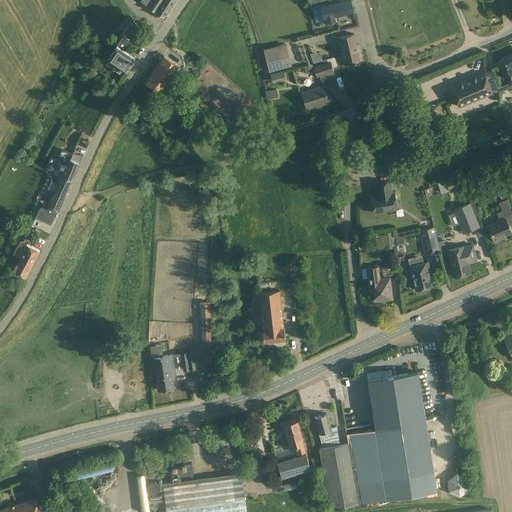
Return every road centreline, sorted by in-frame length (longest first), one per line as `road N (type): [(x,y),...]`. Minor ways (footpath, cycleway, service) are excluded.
road 1 (secondary): [(0,460),(263,392),(366,344)]
road 2 (unclassified): [(0,331),(108,115),(164,30)]
road 3 (residential): [(366,344),(347,215),(349,163),(353,129),(382,72)]
road 4 (secondary): [(366,344),(511,277)]
road 5 (track): [(234,160),(243,140),(367,94)]
road 6 (residential): [(382,72),(420,70),(511,31)]
